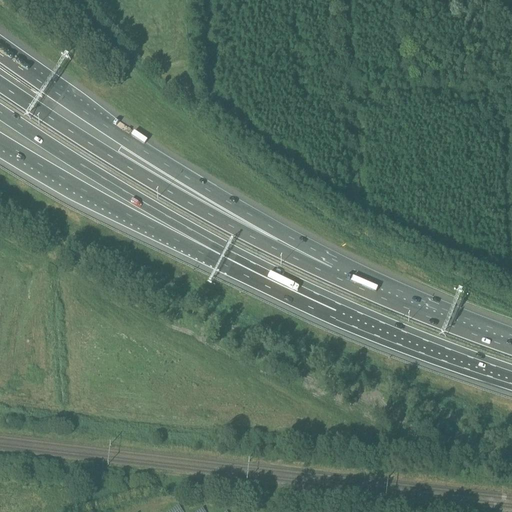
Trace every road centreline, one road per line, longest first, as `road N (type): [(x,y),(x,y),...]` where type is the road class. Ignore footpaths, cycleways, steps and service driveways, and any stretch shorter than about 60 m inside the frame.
road 1 (motorway): [(329,275),(0,54)]
road 2 (motorway): [(329,275),(163,189),(0,83)]
road 3 (motorway): [(225,248),(339,304),(511,372)]
road 4 (motorway): [(0,112),(225,248)]
road 5 (motorway): [(0,141),(69,182),(225,248)]
road 6 (motorway): [(511,348),(329,275)]
